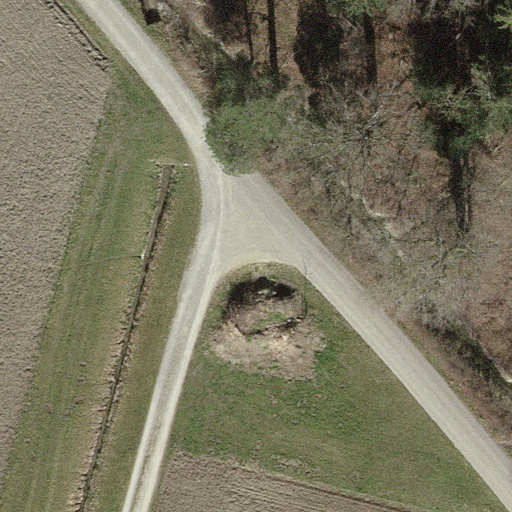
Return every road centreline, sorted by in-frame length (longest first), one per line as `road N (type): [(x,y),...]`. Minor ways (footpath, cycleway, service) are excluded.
road 1 (track): [(88,0),(511,495)]
road 2 (track): [(253,197),(217,234),(142,511)]
